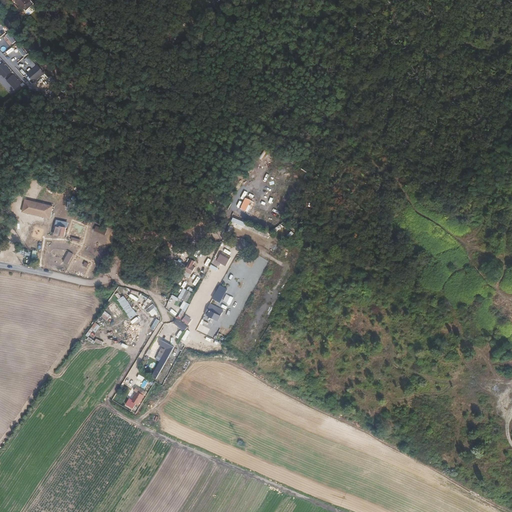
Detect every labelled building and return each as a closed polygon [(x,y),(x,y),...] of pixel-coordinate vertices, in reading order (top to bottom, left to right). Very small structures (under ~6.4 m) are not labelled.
[(18,13),(21,10),(16,5),(13,1),(12,0),(8,0),(13,7),(12,8),(13,10),(15,9),(18,13)] [(15,56),(22,51),(17,44),(10,49),(15,56)] [(37,65),(26,74),(33,82),(44,73),(37,65)] [(258,169),(269,173),(276,156),(264,151),(258,169)] [(249,194),(247,193),(243,203),(242,202),(240,208),(245,210),(250,199),(248,198),(249,194)] [(51,220),(54,206),(25,200),(22,212),(51,220)] [(254,210),(251,217),(254,218),(252,221),(265,227),(270,217),(254,210)] [(272,219),(278,225),(288,216),(282,210),(272,219)] [(243,227),(245,223),(233,217),(232,221),(243,227)] [(67,223),(57,220),(54,234),(64,236),(67,223)] [(264,246),(269,250),(273,244),(268,240),(264,246)] [(63,262),(69,264),(73,253),(67,251),(63,262)] [(230,258),(221,253),(219,256),(228,261),(230,258)] [(189,279),(198,263),(191,259),(183,275),(189,279)] [(208,273),(204,280),(211,284),(215,276),(208,273)] [(223,286),(220,285),(215,293),(216,294),(215,297),(220,300),(225,291),(221,289),(223,286)] [(189,304),(187,302),(192,293),(183,288),(178,298),(184,301),(180,308),(182,309),(178,317),(181,319),(189,304)] [(131,319),(137,314),(124,295),(118,300),(131,319)] [(235,302),(242,305),(245,298),(238,295),(235,302)] [(173,307),(179,300),(174,296),(168,302),(173,307)] [(113,302),(103,313),(108,318),(112,313),(119,319),(125,312),(113,302)] [(210,310),(213,305),(210,303),(204,313),(218,320),(220,315),(210,310)] [(146,310),(153,317),(159,310),(152,304),(146,310)] [(235,323),(237,316),(230,313),(227,321),(235,323)] [(182,320),(189,325),(192,319),(186,315),(182,320)] [(155,330),(160,320),(156,318),(151,328),(155,330)] [(176,319),(174,324),(186,330),(188,326),(176,319)] [(185,341),(190,331),(187,329),(182,339),(185,341)] [(169,345),(161,340),(159,345),(167,349),(169,345)] [(136,386),(134,390),(136,391),(132,399),(130,397),(126,405),(133,409),(136,403),(139,405),(147,392),(136,386)]
